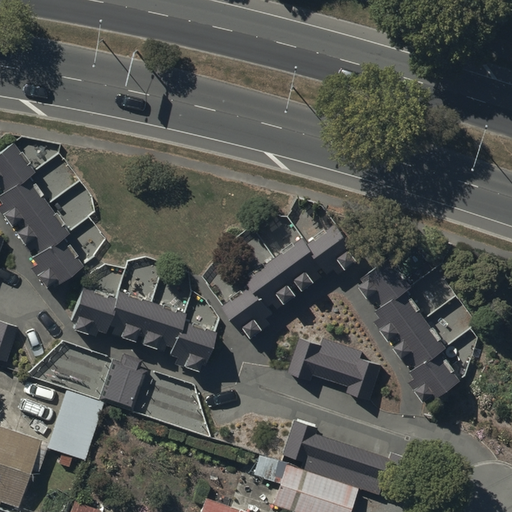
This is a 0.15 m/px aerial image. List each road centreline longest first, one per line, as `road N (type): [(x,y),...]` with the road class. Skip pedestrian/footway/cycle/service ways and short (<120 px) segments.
road 1 (trunk): [(511,198),(211,109),(0,64)]
road 2 (trunk): [(87,0),(240,33),(511,111)]
